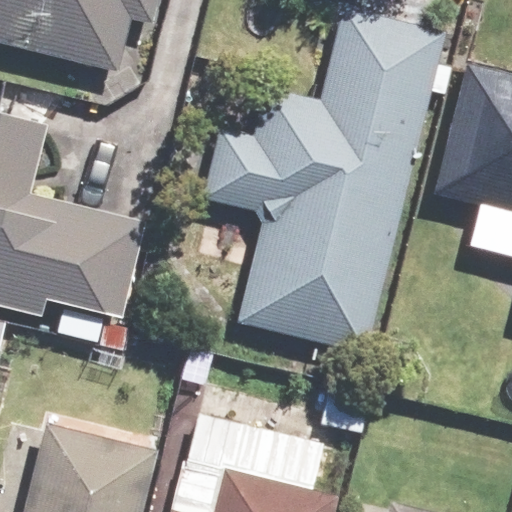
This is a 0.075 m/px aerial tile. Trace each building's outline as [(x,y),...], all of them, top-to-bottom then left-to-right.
[(0,0),(0,44),(109,71),(121,22),(147,28),(153,0),(0,0)] [(359,351),(435,36),(334,11),(311,104),(255,91),(243,143),(211,135),(195,201),(257,216),(232,321),(359,351)] [(430,198),(511,217),(511,75),(462,64),(430,198)] [(111,322),(135,221),(22,195),(37,129),(0,120),(0,310),(31,318),(35,304),(111,322)] [(133,511),(147,455),(36,428),(16,511),(133,511)] [(324,511),(327,499),(218,473),(209,511),(324,511)]
